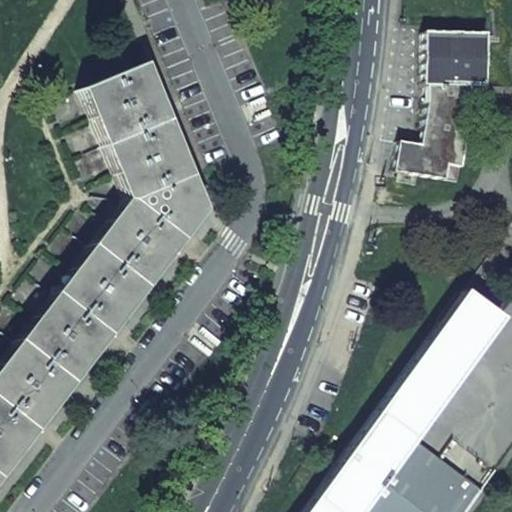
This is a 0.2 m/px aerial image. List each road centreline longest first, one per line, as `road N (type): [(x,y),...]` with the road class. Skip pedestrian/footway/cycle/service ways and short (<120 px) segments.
road 1 (residential): [(180,0),(248,159),(256,199),(233,243),(27,511)]
road 2 (tertiary): [(355,0),(346,101),(302,297),(202,511)]
